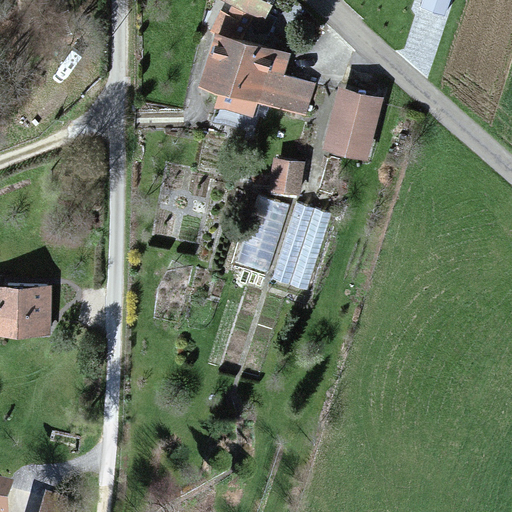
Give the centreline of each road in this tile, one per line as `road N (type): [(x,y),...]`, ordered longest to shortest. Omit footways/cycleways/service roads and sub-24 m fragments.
road 1 (residential): [(107,485),(114,102)]
road 2 (tertiary): [(323,0),(511,170)]
road 3 (track): [(0,159),(114,102)]
